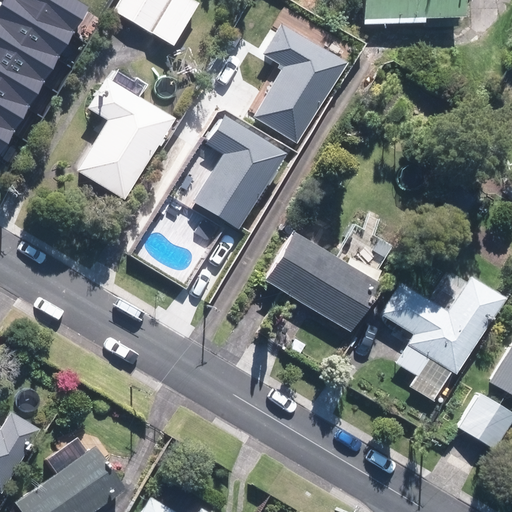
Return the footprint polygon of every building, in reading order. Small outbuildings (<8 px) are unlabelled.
[(24,0),(3,0),(0,6),(0,18),(61,55),(76,31),(24,0)] [(81,0),(24,0),(76,31),(91,6),(81,0)] [(120,0),(115,9),(171,41),(194,1),(192,0),(120,0)] [(353,0),(354,20),(448,18),(448,0),(353,0)] [(0,18),(0,53),(45,81),(61,55),(0,18)] [(299,141),(346,61),(283,25),(268,51),(286,62),(258,110),(255,115),(299,141)] [(0,53),(0,88),(30,106),(45,81),(0,53)] [(116,201),(162,121),(94,82),(78,110),(97,121),(67,173),(116,201)] [(0,88),(0,121),(15,131),(30,106),(0,88)] [(238,227),(282,152),(219,115),(203,142),(222,153),(194,201),(238,227)] [(0,121),(0,155),(15,131),(0,121)] [(291,234),(265,280),(349,329),(376,283),(291,234)] [(456,373),(500,298),(464,277),(445,310),(399,283),(381,314),(415,334),(400,361),(421,373),(414,384),(438,398),(453,372),(456,373)] [(511,396),(511,335),(486,382),(511,396)] [(486,449),(506,415),(472,396),(452,429),(486,449)] [(0,480),(29,431),(0,414),(0,480)] [(11,511),(82,511),(114,490),(85,448),(5,503),(11,511)] [(134,511),(192,511),(191,511),(190,511),(160,511),(141,501),(134,511)]
